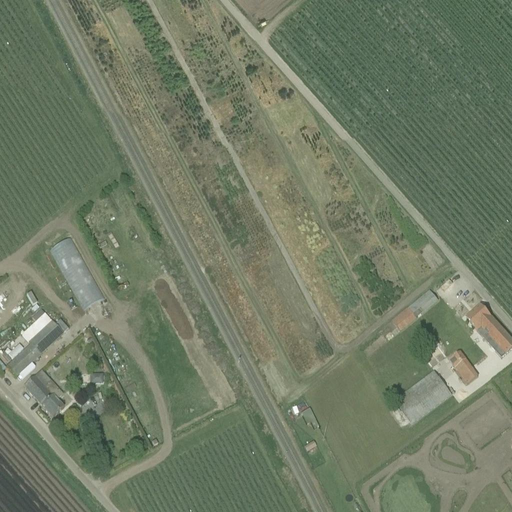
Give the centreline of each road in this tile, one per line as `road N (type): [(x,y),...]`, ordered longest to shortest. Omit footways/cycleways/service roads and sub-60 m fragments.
road 1 (unclassified): [(511,323),(224,0)]
road 2 (unclassified): [(112,511),(0,384)]
